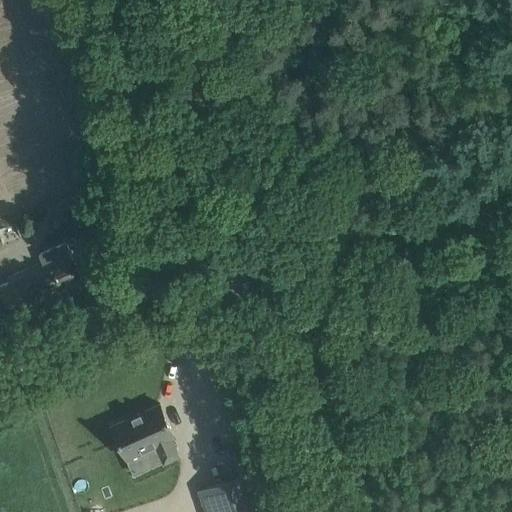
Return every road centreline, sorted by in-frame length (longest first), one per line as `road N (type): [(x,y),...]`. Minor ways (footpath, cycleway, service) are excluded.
road 1 (unclassified): [(0,371),(84,325),(114,297),(146,221),(141,136),(93,0)]
road 2 (track): [(208,280),(235,287),(255,307),(327,511)]
